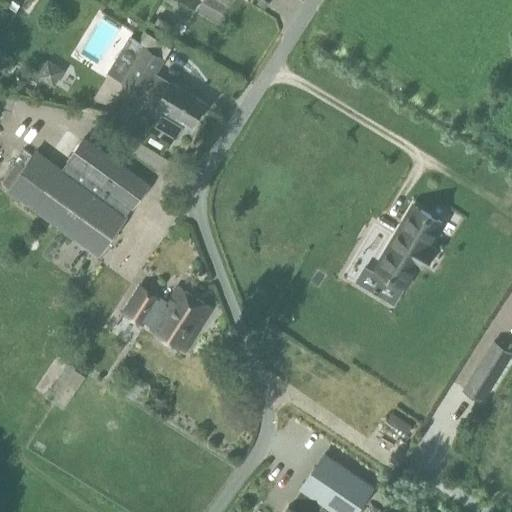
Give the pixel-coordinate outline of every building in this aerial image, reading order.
[(196,0),(180,33),(225,56),(252,0),(196,0)] [(7,5),(0,16),(0,22),(7,27),(17,11),(7,5)] [(170,32),(174,26),(159,18),(156,24),(170,32)] [(206,102),(172,82),(156,72),(164,59),(130,39),(109,74),(143,94),(146,89),(162,99),(159,104),(193,124),(206,102)] [(53,86),(63,72),(48,63),(39,77),(53,86)] [(124,101),(115,116),(125,122),(134,108),(124,101)] [(145,126),(140,139),(161,146),(165,133),(145,126)] [(126,219),(150,186),(85,140),(62,173),(126,219)] [(100,256),(126,219),(62,173),(35,153),(8,190),(100,256)] [(445,224),(413,204),(372,273),(404,292),(419,268),(423,271),(434,251),(430,248),(445,224)] [(72,244),(55,268),(76,283),(93,259),(72,244)] [(177,286),(175,290),(167,303),(162,300),(160,304),(157,302),(160,297),(140,286),(124,312),(185,349),(211,307),(177,286)] [(366,338),(376,314),(353,305),(343,328),(366,338)] [(336,332),(304,390),(311,394),(315,387),(328,394),(356,343),(336,332)] [(494,341),(464,389),(480,399),(510,351),(494,341)] [(56,363),(44,380),(53,386),(65,369),(56,363)] [(53,386),(46,397),(63,409),(85,376),(68,365),(65,369),(53,386)] [(319,456),(300,486),(310,495),(324,504),(334,511),(344,511),(362,487),(319,456)] [(318,511),(324,504),(310,495),(298,511),(290,505),(284,511),(318,511)]
